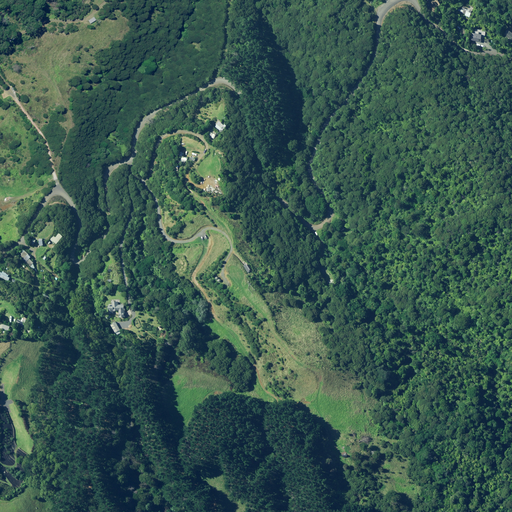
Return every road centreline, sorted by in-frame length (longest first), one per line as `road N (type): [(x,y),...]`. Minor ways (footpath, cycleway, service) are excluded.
road 1 (unclassified): [(0,251),(19,241),(57,191),(77,224),(69,259),(82,258),(105,227),(105,171),(130,158),(139,124),(219,80),(243,107),(267,191),(299,223),(317,226),(327,210),(307,174),(314,139),(373,57),(380,16),(395,0)]
road 2 (unclassified): [(413,0),(463,50),(511,57)]
